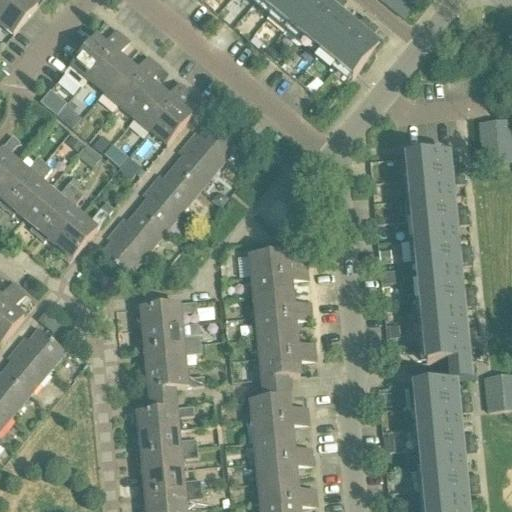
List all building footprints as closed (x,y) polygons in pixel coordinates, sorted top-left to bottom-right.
[(16,0),(0,20),(0,28),(13,39),(37,10),(27,2),(28,0),(16,0)] [(0,0),(0,20),(16,0),(0,0)] [(210,0),(209,0),(203,7),(212,15),(219,7),(210,0)] [(251,0),(352,82),(376,53),(368,46),(378,32),(363,20),(353,33),(335,19),(346,5),(339,0),(326,0),(321,7),(312,0),(251,0)] [(376,0),(403,21),(419,0),(376,0)] [(105,48),(95,40),(71,69),(64,78),(80,92),(87,83),(123,40),(116,35),(105,48)] [(0,62),(1,63),(12,46),(0,38),(0,62)] [(123,40),(87,83),(103,96),(127,67),(119,60),(130,46),(123,40)] [(267,58),(276,66),(283,57),(274,50),(267,58)] [(127,67),(103,96),(119,109),(155,67),(148,61),(136,74),(127,67)] [(155,67),(119,109),(134,123),(159,93),(151,86),(162,73),(155,67)] [(159,93),(134,123),(150,136),(186,93),(179,87),(168,100),(159,93)] [(186,93),(150,136),(167,149),(191,120),(182,112),(193,99),(186,93)] [(50,95),(42,105),(57,118),(65,109),(50,95)] [(482,167),(511,164),(511,136),(511,125),(478,128),(482,167)] [(196,136),(187,147),(218,172),(236,151),(209,128),(200,139),(196,136)] [(86,150),(75,140),(68,148),(79,158),(86,150)] [(183,160),(173,171),(201,194),(218,172),(187,147),(179,157),(183,160)] [(103,159),(108,163),(119,172),(128,161),(112,148),(103,159)] [(1,154),(0,154),(0,188),(17,168),(1,154)] [(406,162),(410,203),(426,367),(448,365),(450,386),(413,390),(424,511),(463,511),(462,499),(479,497),(478,478),(460,480),(458,458),(475,456),(474,446),(473,438),(456,439),(454,417),(471,415),(468,385),(471,384),(473,384),(474,382),(475,381),(476,380),(475,378),(475,377),(474,375),(473,375),(471,374),(467,374),(465,352),(481,350),(479,332),(463,333),(460,311),(477,309),(475,291),(458,292),(456,270),(473,269),(471,250),(454,252),(452,230),(469,228),(467,209),(450,211),(447,189),(465,187),(463,169),(445,171),(444,158),(406,162)] [(17,168),(0,188),(0,202),(2,204),(0,206),(0,209),(5,214),(45,167),(37,161),(26,175),(17,168)] [(45,167),(5,214),(13,220),(16,216),(25,223),(49,194),(40,186),(52,173),(45,167)] [(160,179),(152,189),(183,215),(201,194),(173,171),(164,182),(160,179)] [(49,194),(25,223),(33,230),(30,234),(37,240),(76,193),(69,187),(57,201),(49,194)] [(147,203),(137,214),(165,237),(183,215),(152,189),(143,200),(147,203)] [(76,193),(37,240),(45,246),(48,242),(56,249),(80,220),(72,213),(83,199),(76,193)] [(214,204),(221,210),(228,201),(224,198),(219,199),(214,204)] [(124,222),(116,233),(147,258),(165,237),(137,214),(128,226),(124,222)] [(89,227),(80,220),(56,249),(65,256),(62,260),(69,267),(97,234),(100,230),(92,224),(89,227)] [(147,258),(116,233),(107,243),(111,246),(101,258),(128,281),(147,258)] [(387,254),(378,255),(379,268),(388,267),(387,254)] [(249,259),(251,280),(306,274),(306,266),(288,268),(287,255),(249,259)] [(306,274),(251,280),(253,301),(291,297),(290,286),(307,284),(306,274)] [(380,276),(381,288),(391,287),(390,275),(380,276)] [(0,300),(0,317),(19,294),(11,288),(0,301),(0,300)] [(19,294),(0,317),(0,349),(24,321),(14,313),(26,300),(19,294)] [(291,297),(253,301),(255,321),(311,316),(310,306),(292,308),(291,297)] [(178,307),(140,311),(135,311),(136,322),(141,321),(142,333),(180,329),(178,307)] [(45,316),(39,323),(53,334),(59,327),(45,316)] [(311,316),(255,321),(257,341),(295,338),(294,326),(311,325),(311,316)] [(138,344),(139,353),(200,347),(199,339),(181,341),(180,329),(142,333),(143,344),(138,344)] [(400,341),(398,329),(387,330),(388,342),(400,341)] [(25,342),(16,353),(47,378),(64,358),(66,356),(38,334),(28,345),(25,342)] [(295,338),(257,341),(259,362),(315,356),(314,347),(296,349),(295,338)] [(200,347),(139,353),(140,362),(145,362),(146,373),(184,369),(183,359),(201,357),(200,347)] [(10,366),(1,377),(29,400),(47,378),(16,353),(7,363),(10,366)] [(315,356),(259,362),(261,383),(286,381),(299,380),(298,367),(316,366),(315,356)] [(143,395),(173,392),(186,391),(184,369),(146,373),(147,384),(142,385),(143,395)] [(0,412),(11,421),(29,400),(1,377),(0,377),(0,412)] [(286,381),(261,383),(263,395),(263,403),(288,401),(287,393),(286,381)] [(488,416),(511,413),(511,381),(485,384),(488,416)] [(174,403),(173,392),(143,395),(144,405),(145,415),(175,412),(174,403)] [(288,401),(263,403),(250,404),(252,426),(308,420),(307,411),(289,413),(288,401)] [(0,435),(11,421),(0,412),(0,435)] [(177,433),(175,412),(145,415),(131,416),(132,427),(138,426),(139,437),(177,433)] [(308,420),(252,426),(254,446),(292,443),(291,431),(308,430),(308,420)] [(135,448),(136,458),(197,452),(196,444),(178,445),(177,433),(139,437),(140,448),(135,448)] [(292,443),(254,446),(256,467),(311,461),(311,452),(293,454),(292,443)] [(197,452),(136,458),(137,467),(142,466),(143,477),(181,474),(180,464),(198,462),(197,452)] [(311,461),(256,467),(258,487),(296,483),(295,472),(312,470),(311,461)] [(139,489),(140,499),(201,492),(200,484),(182,486),(181,474),(143,477),(144,489),(139,489)] [(296,483),(258,487),(260,507),(315,502),(315,493),(297,495),(296,483)] [(201,492),(140,499),(141,508),(146,508),(146,511),(184,511),(184,505),(202,503),(201,492)] [(315,502),(260,507),(260,511),(310,511),(316,511),(315,502)]
